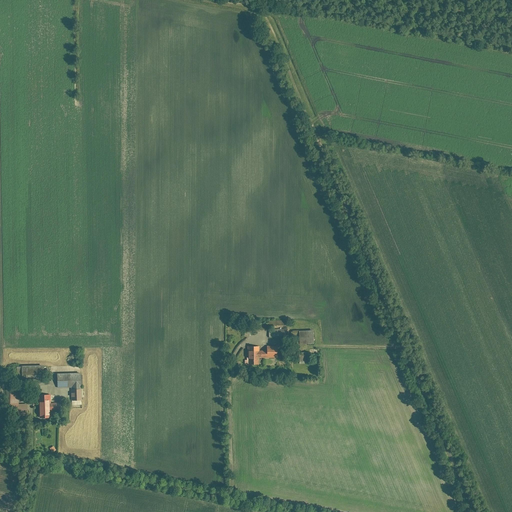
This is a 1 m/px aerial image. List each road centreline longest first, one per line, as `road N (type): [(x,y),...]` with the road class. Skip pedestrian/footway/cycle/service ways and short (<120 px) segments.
road 1 (track): [(471,511),(307,116)]
road 2 (unclassified): [(290,511),(0,454)]
